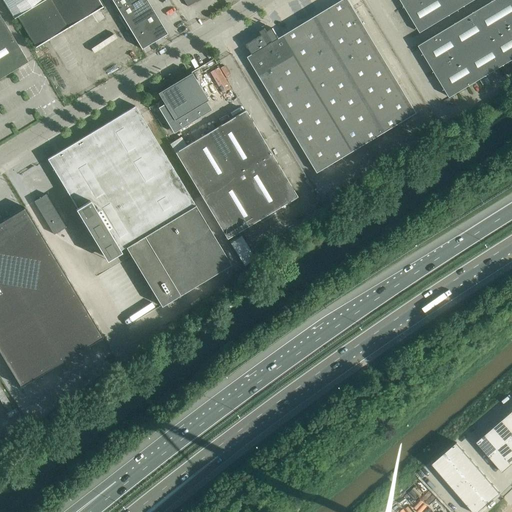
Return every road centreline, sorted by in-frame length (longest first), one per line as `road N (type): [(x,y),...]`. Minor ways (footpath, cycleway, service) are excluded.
road 1 (motorway): [(511,212),(323,334),(118,486)]
road 2 (motorway): [(213,451),(511,244)]
road 3 (unclassified): [(0,160),(266,0)]
road 4 (unknown): [(62,122),(49,86),(0,10)]
